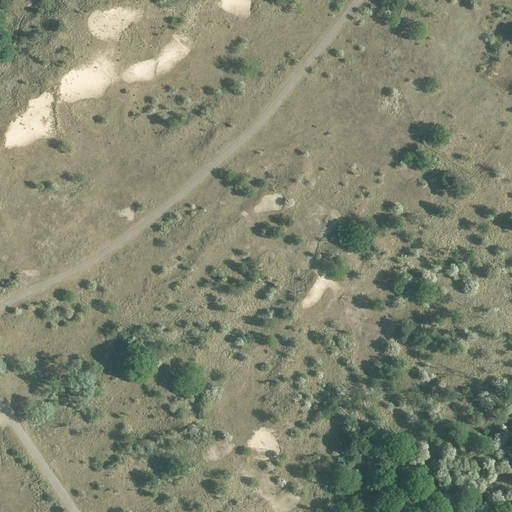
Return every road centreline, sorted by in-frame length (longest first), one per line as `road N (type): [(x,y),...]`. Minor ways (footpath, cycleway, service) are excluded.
road 1 (track): [(0,307),(112,247),(211,167),(245,137),(356,0)]
road 2 (track): [(74,511),(0,405)]
